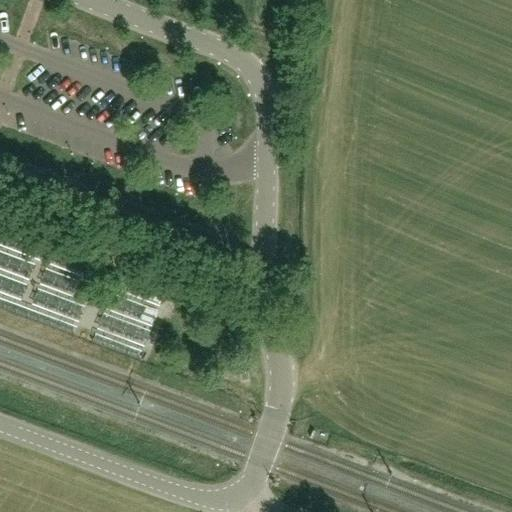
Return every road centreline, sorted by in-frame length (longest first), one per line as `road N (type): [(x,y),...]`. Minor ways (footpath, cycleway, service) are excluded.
road 1 (tertiary): [(237,493),(260,462),(279,389),(264,306),(264,84),(234,54),(90,0)]
road 2 (tertiary): [(0,428),(192,496),(237,493)]
